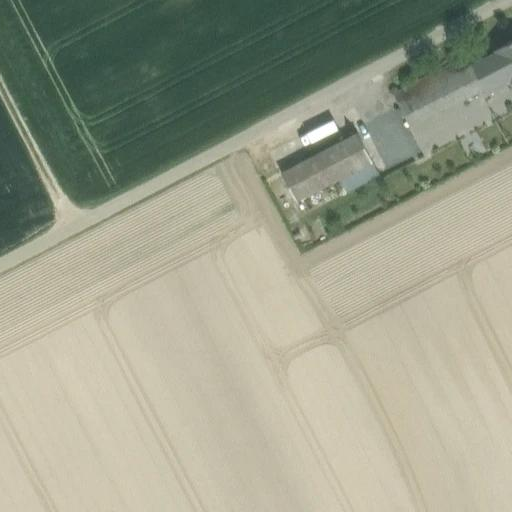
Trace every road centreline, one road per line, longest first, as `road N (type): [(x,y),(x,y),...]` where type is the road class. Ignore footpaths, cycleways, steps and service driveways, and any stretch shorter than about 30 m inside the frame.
road 1 (track): [(0,264),(511,0)]
road 2 (track): [(74,226),(0,80)]
